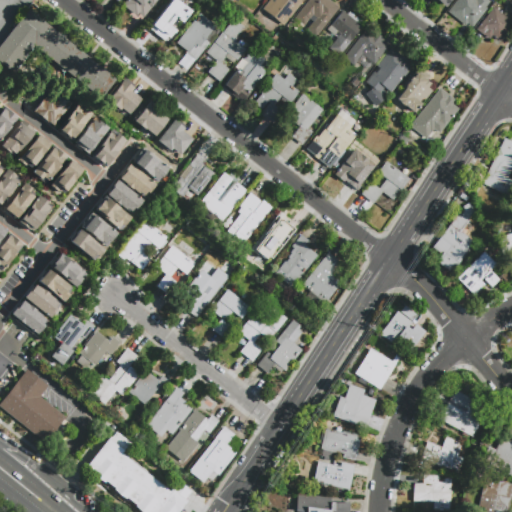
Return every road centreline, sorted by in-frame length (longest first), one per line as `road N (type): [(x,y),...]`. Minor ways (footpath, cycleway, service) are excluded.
road 1 (residential): [(511,391),(393,256),(65,0)]
road 2 (tertiary): [(223,511),(502,94)]
road 3 (residential): [(511,313),(455,349),(423,384),(392,457),(384,511)]
road 4 (residential): [(116,298),(280,424)]
road 5 (residential): [(384,0),(502,94)]
